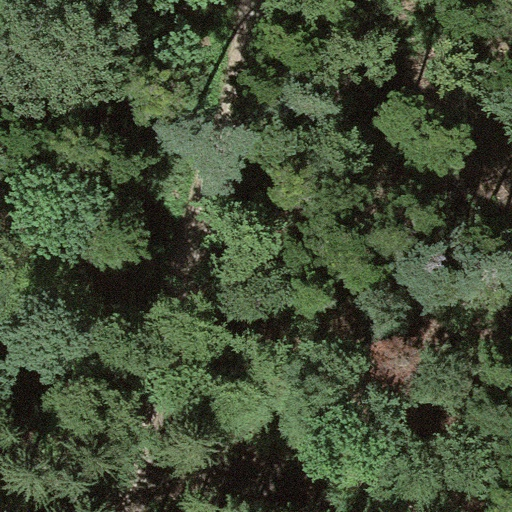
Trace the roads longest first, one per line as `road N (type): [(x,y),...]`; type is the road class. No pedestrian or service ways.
road 1 (track): [(112,511),(134,401),(254,0)]
road 2 (track): [(0,126),(254,1)]
